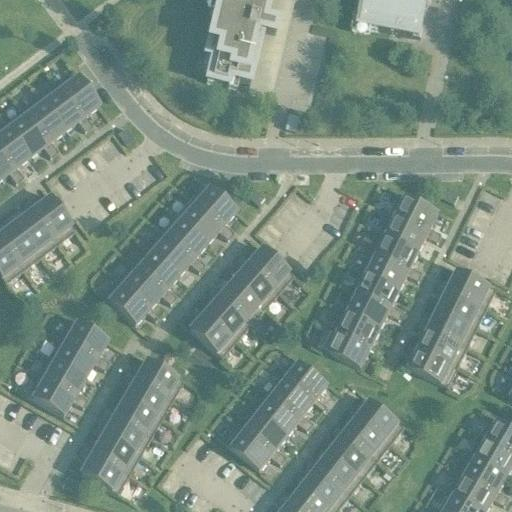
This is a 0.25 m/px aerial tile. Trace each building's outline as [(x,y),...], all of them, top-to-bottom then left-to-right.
[(256,42),(257,37),(273,41),(276,29),(260,25),(261,21),(265,22),(269,0),(212,0),(210,7),(217,9),(205,60),(212,62),(206,86),(228,91),(229,83),(249,88),(260,43),(256,42)] [(366,0),(361,30),(420,42),(427,6),(423,5),(423,0),(426,0),(441,3),(441,0),(366,0)] [(463,12),(462,15),(460,26),(470,28),(473,14),(463,12)] [(82,123),(85,121),(99,110),(73,76),(56,89),(82,123)] [(64,136),(77,126),(82,123),(56,89),(39,102),(64,136)] [(50,147),(64,136),(39,102),(21,115),(47,149),(50,147)] [(43,152),(47,149),(21,115),(4,128),(29,162),(43,152)] [(288,118),(287,121),(285,132),(295,135),(298,121),(288,118)] [(77,126),(81,131),(89,125),(85,121),(82,123),(77,126)] [(85,136),(92,130),(89,125),(81,131),(85,136)] [(0,130),(0,159),(12,175),(16,172),(29,162),(4,128),(0,130)] [(125,132),(117,138),(122,145),(126,150),(132,145),(134,144),(125,132)] [(43,152),(46,157),(54,151),(50,147),(47,149),(43,152)] [(54,151),(46,157),(50,162),(58,156),(54,151)] [(0,184),(8,178),(12,175),(0,159),(0,184)] [(8,178),(12,183),(20,177),(16,172),(12,175),(8,178)] [(20,177),(12,183),(15,188),(23,182),(20,177)] [(222,232),(224,229),(236,216),(204,188),(189,204),(222,232)] [(259,208),(264,202),(253,193),(247,200),(257,209),(259,208)] [(454,209),(459,200),(446,193),(442,202),(454,209)] [(429,237),(431,233),(439,217),(400,198),(391,218),(429,237)] [(21,208),(24,213),(32,207),(29,202),(21,208)] [(36,212),(32,215),(58,249),(76,236),(50,202),(36,212)] [(218,236),(222,232),(189,204),(175,220),(207,248),(218,236)] [(24,213),(28,218),(32,215),(36,212),(32,207),(24,213)] [(32,215),(28,218),(15,228),(40,262),(58,249),(32,215)] [(419,256),(429,237),(391,218),(381,237),(419,256)] [(193,265),(196,261),(207,248),(175,220),(161,236),(193,265)] [(1,238),(0,238),(0,244),(23,275),(40,262),(15,228),(1,238)] [(218,236),(222,240),(229,233),(224,229),(222,232),(218,236)] [(229,233),(222,240),(227,244),(233,237),(229,233)] [(427,241),(432,244),(436,236),(431,233),(429,237),(427,241)] [(189,269),(193,265),(161,236),(146,253),(178,281),(189,269)] [(432,244),(437,247),(442,239),(436,236),(432,244)] [(371,257),(383,263),(410,276),(412,272),(419,256),(381,237),(371,257)] [(0,244),(0,281),(5,288),(23,275),(0,244)] [(164,297),(167,294),(178,281),(146,253),(132,269),(164,297)] [(250,266),(247,269),(279,297),(294,281),(261,253),(250,266)] [(407,280),(410,276),(383,263),(371,257),(362,276),(400,295),(407,280)] [(234,265),(239,269),(245,262),(241,258),(234,265)] [(189,269),(194,273),(200,265),(196,261),(193,265),(189,269)] [(239,269),(243,273),(247,269),(250,266),(245,262),(239,269)] [(205,269),(200,265),(194,273),(198,276),(205,269)] [(161,301),(164,297),(132,269),(117,285),(149,314),(149,313),(161,301)] [(279,297),(247,269),(243,273),(233,285),(265,314),(279,297)] [(407,280),(413,283),(417,274),(412,272),(410,276),(407,280)] [(417,274),(413,283),(418,286),(422,277),(417,274)] [(352,296),(383,311),(390,315),(392,311),(400,295),(362,276),(352,296)] [(451,291),(449,295),(487,314),(497,295),(459,276),(451,291)] [(146,317),(149,314),(117,285),(103,302),(135,330),(146,317)] [(221,298),(218,302),(250,330),(265,314),(233,285),(221,298)] [(441,297),(445,289),(440,286),(436,295),(441,297)] [(441,297),(447,300),(449,295),(451,291),(445,289),(441,297)] [(206,297),(210,301),(217,294),(212,290),(206,297)] [(161,301),(165,305),(172,298),(167,294),(164,297),(161,301)] [(210,301),(215,305),(218,302),(221,298),(217,294),(210,301)] [(487,314),(449,295),(447,300),(439,315),(478,334),(487,314)] [(381,334),(388,319),(390,315),(383,311),(352,296),(342,315),(381,334)] [(172,298),(165,305),(170,309),(176,302),(172,298)] [(218,302),(215,305),(204,318),(236,347),(250,330),(218,302)] [(192,314),(201,322),(204,318),(195,310),(192,314)] [(388,319),(394,322),(398,313),(392,311),(390,315),(388,319)] [(146,317),(155,325),(159,321),(149,313),(149,314),(146,317)] [(398,313),(394,322),(399,324),(403,316),(398,313)] [(371,354),(373,349),(381,334),(342,315),(333,335),(371,354)] [(439,315),(432,330),(429,334),(468,353),(478,334),(439,315)] [(236,347),(204,318),(201,322),(189,335),(221,363),(236,347)] [(96,365),(98,361),(107,346),(70,324),(59,343),(96,365)] [(422,336),(426,327),(421,325),(417,333),(422,336)] [(422,336),(427,338),(429,334),(432,330),(426,327),(422,336)] [(429,334),(427,338),(420,354),(458,373),(468,353),(429,334)] [(369,358),(371,354),(333,335),(323,354),(361,373),(369,358)] [(85,384),(93,369),(96,365),(59,343),(48,362),(85,384)] [(407,353),(418,358),(420,354),(409,348),(407,353)] [(369,358),(374,361),(379,352),(373,349),(371,354),(369,358)] [(384,354),(379,352),(374,361),(380,363),(384,354)] [(420,354),(418,358),(410,374),(448,393),(458,373),(420,354)] [(93,369),(99,372),(103,364),(98,361),(96,365),(93,369)] [(74,403),(77,398),(85,384),(48,362),(37,381),(74,403)] [(104,375),(106,371),(109,367),(103,364),(99,372),(104,375)] [(315,407),(318,404),(328,390),(294,364),(281,381),(315,407)] [(146,365),(137,380),(135,384),(172,405),(183,387),(146,365)] [(128,385),(132,377),(127,374),(122,382),(128,385)] [(128,385),(133,388),(135,384),(137,380),(132,377),(128,385)] [(63,422),(72,406),(74,403),(37,381),(26,400),(63,422)] [(301,424),(304,421),(314,408),(315,407),(281,381),(267,398),(301,424)] [(135,384),(133,388),(124,403),(161,424),(172,405),(135,384)] [(72,406),(77,409),(82,401),(77,398),(74,403),(72,406)] [(288,442),(298,428),(301,424),(267,398),(254,415),(288,442)] [(82,401),(77,409),(82,412),(87,404),(82,401)] [(150,443),(161,424),(124,403),(116,417),(113,422),(150,443)] [(314,408),(324,415),(327,411),(318,404),(315,407),(314,408)] [(361,420),(358,423),(391,450),(405,433),(371,406),(361,420)] [(105,411),(101,420),(106,423),(111,414),(105,411)] [(348,416),(358,423),(361,420),(351,412),(348,416)] [(106,423),(111,426),(113,422),(116,417),(111,414),(106,423)] [(274,459),(277,455),(288,442),(254,415),(240,432),(274,459)] [(298,428),(303,432),(309,424),(304,421),(301,424),(298,428)] [(150,443),(113,422),(111,426),(102,441),(139,462),(150,443)] [(511,459),(511,433),(492,422),(481,441),(511,459)] [(358,423),(347,437),(344,440),(378,467),(391,450),(358,423)] [(309,424),(303,432),(308,436),(313,428),(309,424)] [(336,441),(342,433),(338,429),(331,437),(336,441)] [(260,476),(271,462),(274,459),(240,432),(227,449),(260,476)] [(336,441),(341,444),(344,440),(347,437),(342,433),(336,441)] [(344,440),(341,444),(331,457),(364,484),(378,467),(344,440)] [(102,441),(94,455),(91,459),(128,481),(139,462),(102,441)] [(507,482),(511,473),(511,459),(481,441),(470,460),(507,482)] [(84,460),(89,452),(84,449),(79,457),(84,460)] [(84,460),(89,463),(91,459),(94,455),(89,452),(84,460)] [(271,462),(276,466),(282,458),(277,455),(274,459),(271,462)] [(320,470),(317,474),(351,501),(364,484),(331,457),(320,470)] [(282,458),(276,466),(281,469),(287,462),(282,458)] [(91,459),(89,463),(80,478),(117,500),(128,481),(91,459)] [(496,500),(499,496),(507,482),(470,460),(459,479),(496,500)] [(311,463),(305,471),(309,474),(316,467),(311,463)] [(309,474),(314,478),(317,474),(320,470),(316,467),(309,474)] [(317,474),(314,478),(304,491),(329,511),(341,511),(351,501),(317,474)] [(473,511),(489,511),(494,505),(496,500),(459,479),(448,498),(473,511)] [(65,484),(65,485),(62,490),(74,498),(79,489),(67,482),(65,484)] [(293,504),(290,508),(294,511),(329,511),(304,491),(293,504)] [(494,505),(499,508),(504,499),(499,496),(496,500),(494,505)] [(283,508),(289,500),(284,497),(278,504),(283,508)] [(473,511),(448,498),(439,511),(473,511)] [(504,499),(499,508),(504,511),(509,502),(504,499)] [(283,508),(287,511),(290,508),(293,504),(289,500),(283,508)]
